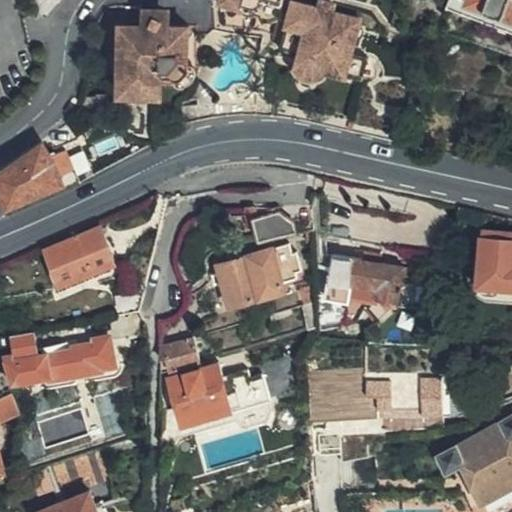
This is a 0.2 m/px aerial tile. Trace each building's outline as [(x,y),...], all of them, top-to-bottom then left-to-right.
[(278,20),(282,0),(219,0),(218,3),(278,20)] [(335,9),(317,5),(296,0),(293,0),(287,25),(289,26),(304,30),(298,58),(297,65),(302,71),(312,74),(318,74),(326,69),(347,75),(348,72),(352,51),(360,16),(335,9)] [(318,0),(317,5),(335,9),(336,0),(318,0)] [(511,0),(467,0),(511,20),(511,0)] [(187,22),(173,22),(143,21),(143,8),(114,8),(111,57),(123,57),(122,79),(162,80),(163,72),(175,72),(177,79),(183,82),(191,80),(197,72),(197,67),(193,61),(187,57),(187,22)] [(143,21),(173,22),(173,9),(143,8),(143,21)] [(304,30),(289,26),(282,54),(298,58),(304,30)] [(368,55),(352,51),(348,72),(363,75),(368,55)] [(163,94),(162,80),(122,79),(122,93),(163,94)] [(92,95),(85,95),(80,105),(91,106),(91,111),(110,112),(111,96),(109,96),(109,93),(92,92),(92,95)] [(179,127),(255,118),(260,97),(177,104),(179,127)] [(51,153),(44,143),(0,173),(0,185),(11,201),(65,179),(62,172),(75,165),(64,148),(51,153)] [(313,227),(312,202),(279,203),(252,213),(256,227),(259,238),(289,231),(313,227)] [(511,217),(485,211),(473,288),(480,294),(511,298),(511,217)] [(256,227),(252,213),(243,217),(246,230),(256,227)] [(117,256),(100,222),(46,249),(64,283),(117,256)] [(219,268),(223,280),(229,303),(285,288),(283,282),(297,279),(296,272),(303,270),(297,250),(291,251),(289,241),(218,262),(219,268)] [(395,300),(401,266),(330,256),(322,299),(346,303),(346,299),(368,303),(378,314),(395,300)] [(214,282),(223,280),(219,268),(210,270),(214,282)] [(148,299),(150,288),(131,287),(130,298),(148,299)] [(315,327),(314,300),(302,303),(307,330),(314,328),(315,327)] [(32,331),(0,335),(0,344),(10,379),(43,374),(43,377),(72,374),(73,370),(111,364),(108,337),(89,339),(90,347),(35,354),(32,331)] [(190,338),(158,347),(158,372),(197,361),(190,338)] [(222,359),(221,354),(197,361),(199,366),(222,359)] [(159,441),(235,418),(231,408),(262,399),(252,368),(227,375),(222,359),(199,366),(197,361),(158,372),(159,441)] [(312,378),(313,396),(439,380),(439,378),(370,381),(336,383),(336,377),(312,378)] [(439,380),(313,396),(314,421),(441,414),(439,380)] [(10,395),(0,397),(0,412),(9,410),(10,395)] [(511,405),(497,413),(500,422),(438,454),(447,471),(463,462),(481,496),(511,479),(511,405)] [(47,445),(89,432),(82,408),(39,421),(47,445)] [(61,484),(85,474),(109,464),(102,451),(53,466),(61,484)] [(90,487),(115,477),(109,464),(85,474),(90,487)] [(53,466),(30,473),(38,493),(61,484),(53,466)] [(217,484),(214,471),(188,478),(191,491),(217,484)] [(99,511),(90,490),(40,511),(99,511)]
